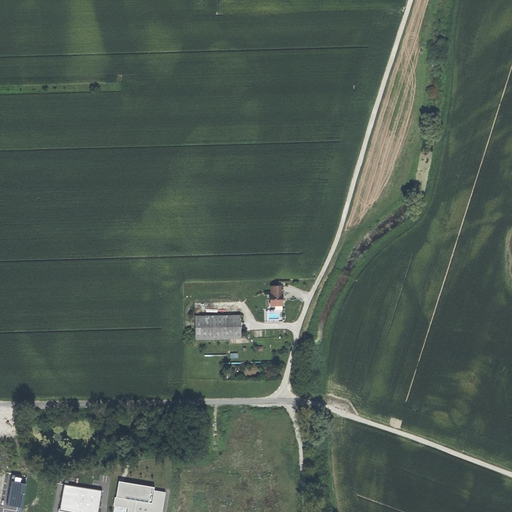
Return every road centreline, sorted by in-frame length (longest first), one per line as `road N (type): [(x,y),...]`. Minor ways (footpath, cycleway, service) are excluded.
road 1 (track): [(0,403),(301,400),(511,473)]
road 2 (track): [(411,0),(333,245),(297,324),(281,399)]
